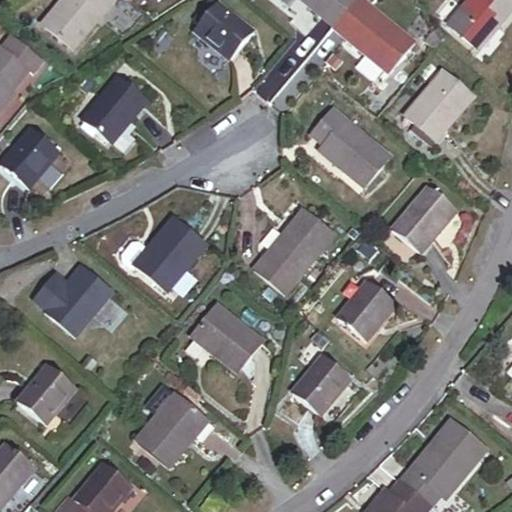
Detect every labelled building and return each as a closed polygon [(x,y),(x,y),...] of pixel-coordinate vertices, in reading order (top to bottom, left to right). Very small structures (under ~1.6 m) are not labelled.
[(73,53),(111,9),(100,0),(64,0),(58,8),(60,9),(44,28),(73,53)] [(118,0),(100,0),(111,9),(118,0)] [(339,0),(298,0),(322,20),(339,0)] [(339,0),(322,20),(333,29),(334,28),(358,0),(339,0)] [(345,38),(370,10),(358,0),(334,28),(345,38)] [(511,6),(504,0),(474,0),(449,29),(479,54),(511,16),(511,6)] [(252,37),(218,7),(196,34),(230,63),(252,37)] [(415,49),(370,10),(345,38),(344,39),(365,57),(367,55),(391,76),(415,49)] [(0,51),(0,107),(12,93),(13,94),(29,75),(35,80),(45,68),(13,41),(3,53),(0,51)] [(444,76),(406,120),(436,146),(455,125),(453,124),(473,100),(444,76)] [(129,126),(146,105),(120,82),(85,123),(124,156),(134,143),(128,138),(134,130),(129,126)] [(13,94),(12,93),(0,107),(0,118),(17,98),(13,94)] [(324,147),(345,123),(334,114),(313,138),(324,147)] [(390,161),(345,123),(324,147),(321,152),(345,172),(344,174),(364,192),(390,161)] [(2,170),(28,192),(58,157),(31,135),(2,170)] [(427,192),(392,233),(422,258),(456,217),(427,192)] [(267,257),(298,283),(334,240),(306,216),(286,240),(284,238),(267,257)] [(135,269),(166,295),(205,249),(174,223),(148,254),(135,269)] [(135,269),(148,254),(138,246),(132,246),(121,259),(122,265),(132,273),(135,269)] [(45,315),(74,340),(111,297),(84,274),(68,292),(55,280),(35,303),(46,313),(45,315)] [(338,320),(366,344),(395,311),(367,287),(338,320)] [(262,346),(219,310),(195,338),(219,358),(217,360),(237,376),(262,346)] [(323,344),(317,339),(308,349),(314,355),(323,344)] [(293,395),(320,419),(349,386),(322,362),(293,395)] [(19,405),(46,429),(75,394),(48,371),(19,405)] [(137,443),(166,468),(204,424),(167,392),(148,414),(156,421),(137,443)] [(444,504),(486,454),(452,425),(400,486),(430,511),(439,500),(444,504)] [(102,448),(97,444),(86,455),(91,460),(102,448)] [(6,449),(0,456),(0,511),(34,473),(6,449)] [(114,511),(131,493),(104,469),(66,511),(114,511)] [(431,511),(430,511),(400,486),(391,497),(386,492),(369,511),(431,511)] [(214,498),(203,511),(204,511),(223,511),(226,508),(214,498)]
